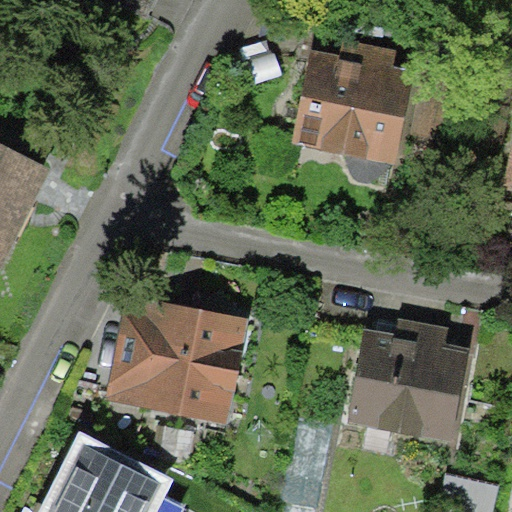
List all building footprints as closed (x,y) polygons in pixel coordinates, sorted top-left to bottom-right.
[(153,0),(74,0),(137,32),(153,0)] [(340,68),(315,64),(299,152),(390,169),(407,81),(386,77),(389,60),(343,51),(340,68)] [(0,272),(51,170),(0,144),(0,272)] [(246,332),(124,311),(108,400),(230,421),(246,332)] [(464,357),(368,339),(351,433),(447,451),(464,357)] [(154,511),(173,477),(79,430),(37,511),(154,511)]
